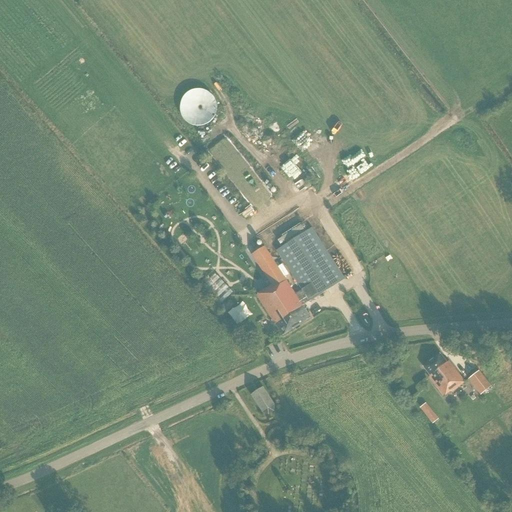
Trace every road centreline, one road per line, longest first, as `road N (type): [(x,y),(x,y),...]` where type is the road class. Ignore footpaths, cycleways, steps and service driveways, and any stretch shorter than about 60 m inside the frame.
road 1 (tertiary): [(0,489),(304,354),(371,336),(511,323)]
road 2 (track): [(451,122),(319,208)]
